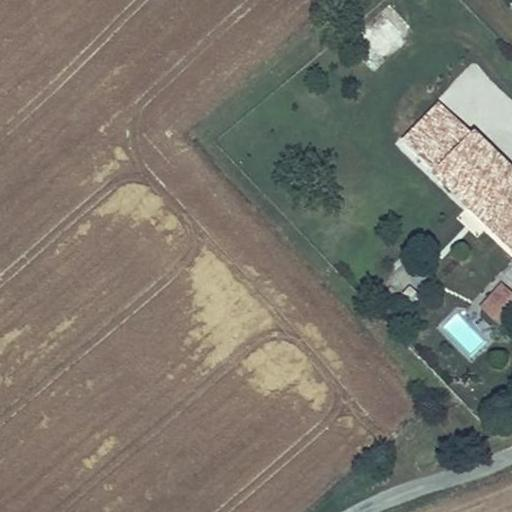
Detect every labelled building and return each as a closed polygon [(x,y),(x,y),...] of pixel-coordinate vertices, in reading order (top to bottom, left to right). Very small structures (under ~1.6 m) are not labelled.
[(401,151),(432,181),(474,137),(443,108),(401,151)] [(511,203),(511,173),(474,137),(432,181),(485,231),(511,203)] [(511,203),(485,231),(511,256),(511,203)] [(480,308),(511,337),(511,296),(500,286),(480,308)] [(465,316),(448,326),(464,355),(482,346),(465,316)]
